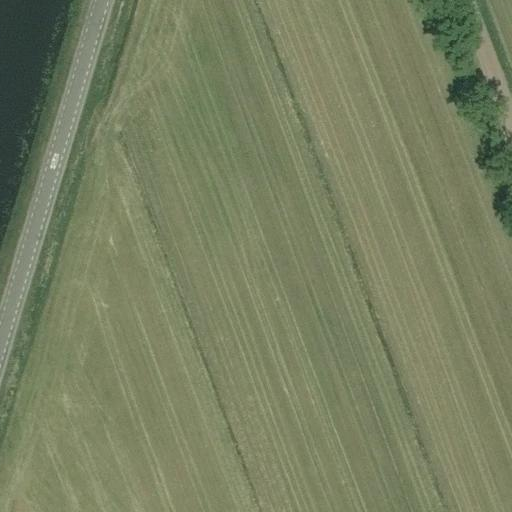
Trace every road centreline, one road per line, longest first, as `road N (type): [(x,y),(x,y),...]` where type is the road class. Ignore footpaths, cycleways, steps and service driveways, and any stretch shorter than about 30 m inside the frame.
road 1 (tertiary): [(0,339),(100,0)]
road 2 (unclassified): [(467,0),(511,118)]
